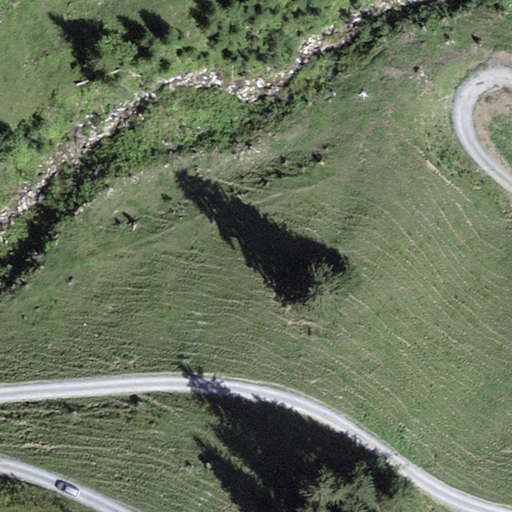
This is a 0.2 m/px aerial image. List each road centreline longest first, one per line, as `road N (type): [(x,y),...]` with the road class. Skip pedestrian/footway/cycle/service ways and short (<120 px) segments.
road 1 (track): [(478,511),(305,410),(218,392),(0,399)]
road 2 (track): [(511,81),(489,81),(465,98),(462,130),(480,164),(511,188)]
